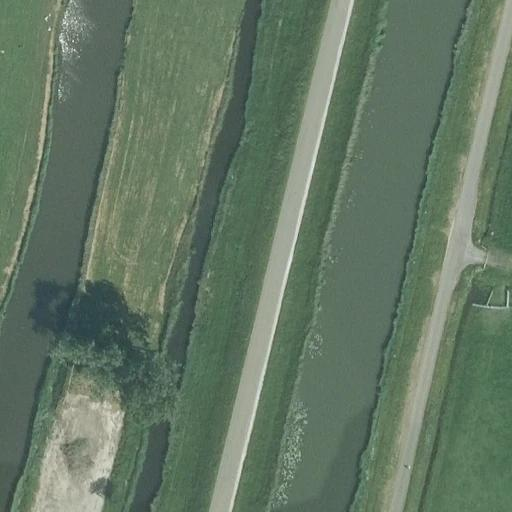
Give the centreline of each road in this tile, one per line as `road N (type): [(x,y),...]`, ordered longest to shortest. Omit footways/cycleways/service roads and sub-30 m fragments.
road 1 (tertiary): [(220,511),(345,0)]
road 2 (unclassified): [(397,511),(511,24)]
